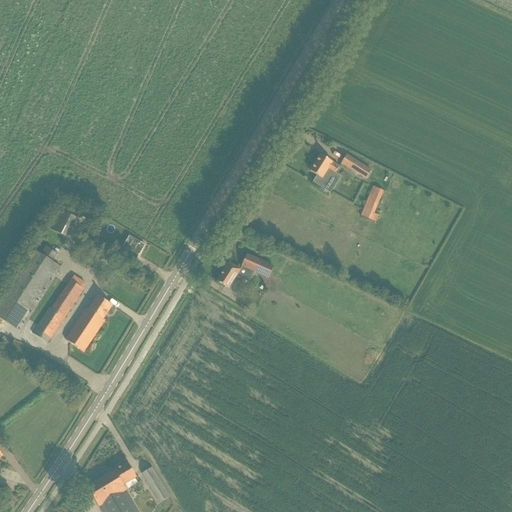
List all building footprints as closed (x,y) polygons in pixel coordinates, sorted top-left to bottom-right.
[(320,155),(310,172),(317,177),(316,178),(315,178),(312,182),(320,188),(320,189),(324,191),(325,190),(335,175),(339,168),(332,163),(328,161),(320,155)] [(341,166),(364,181),(370,171),(346,156),(341,166)] [(371,221),(383,192),(372,187),(360,217),(371,221)] [(52,224),(49,231),(67,239),(79,213),(67,207),(64,213),(58,210),(52,223),(52,224)] [(120,254),(116,260),(131,270),(145,249),(130,239),(123,249),(128,253),(125,258),(120,254)] [(30,249),(0,295),(0,319),(19,332),(27,320),(54,277),(60,268),(52,263),(57,255),(45,248),(40,255),(38,254),(31,249),(30,249)] [(83,265),(93,271),(102,253),(92,248),(83,265)] [(241,267),(239,270),(228,263),(216,281),(228,289),(235,278),(242,280),(248,270),(255,273),(256,270),(269,276),(272,268),(246,256),(241,267)] [(47,344),(83,290),(71,281),(53,310),(51,308),(33,334),(47,344)] [(83,353),(104,321),(102,320),(112,306),(97,296),(88,310),(86,309),(65,341),(83,353)] [(1,341),(9,346),(12,342),(3,337),(1,341)] [(87,487),(92,496),(101,511),(138,511),(125,491),(122,486),(136,478),(127,463),(87,487)] [(141,474),(159,504),(170,497),(152,468),(141,474)]
